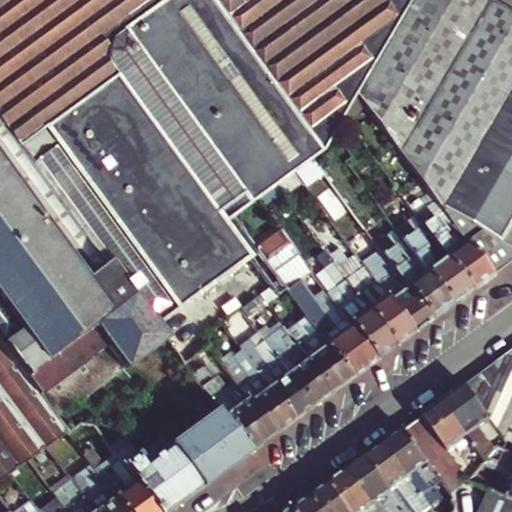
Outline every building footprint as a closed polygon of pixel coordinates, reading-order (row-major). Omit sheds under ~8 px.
[(342,117),(356,92),(410,0),(0,0),(0,120),(9,132),(95,243),(145,311),(167,340),(183,362),(194,355),(207,345),(180,307),(257,250),(255,248),(232,217),(257,198),(276,185),(294,171),(311,159),(322,150),(328,140),(333,131),(342,117)] [(410,0),(356,92),(400,152),(489,1),(487,0),(410,0)] [(440,206),(442,208),(511,89),(511,14),(489,1),(400,152),(435,200),(440,206)] [(511,89),(442,208),(499,242),(511,219),(511,89)] [(0,165),(71,262),(95,243),(9,132),(0,120),(0,165)] [(344,163),(352,157),(333,131),(328,140),(344,163)] [(123,333),(145,311),(95,243),(71,262),(0,165),(0,341),(41,396),(123,333)] [(470,291),(491,276),(440,206),(435,200),(424,208),(415,195),(405,203),(414,215),(470,291)] [(491,276),(511,259),(511,249),(499,242),(442,208),(440,206),(491,276)] [(449,306),(470,291),(414,215),(404,222),(395,210),(384,217),(394,230),(449,306)] [(430,320),(449,306),(394,230),(380,239),(371,227),(364,232),(378,250),(430,320)] [(257,250),(258,253),(284,234),(280,229),(255,248),(257,250)] [(258,253),(266,263),(291,244),(284,234),(258,253)] [(266,263),(273,273),(299,255),(291,244),(266,263)] [(413,332),(430,320),(378,250),(373,254),(371,263),(363,262),(362,263),(364,266),(413,332)] [(376,360),(395,346),(357,295),(345,279),(324,251),(316,257),(323,266),(313,273),(317,280),(376,360)] [(395,346),(413,332),(364,266),(355,273),(366,288),(357,295),(395,346)] [(357,295),(366,288),(355,273),(345,279),(357,295)] [(350,378),(376,360),(317,280),(306,288),(300,279),(286,290),(305,316),(350,378)] [(41,396),(49,407),(116,357),(126,371),(167,340),(145,311),(123,333),(41,396)] [(331,393),(350,378),(305,316),(285,330),(331,393)] [(312,406),(331,393),(285,330),(281,333),(279,329),(263,340),(312,406)] [(293,420),(312,406),(263,340),(255,346),(252,343),(242,350),(293,420)] [(49,407),(41,396),(0,341),(0,482),(9,475),(28,461),(47,448),(67,432),(58,420),(49,407)] [(273,435),(293,420),(242,350),(233,357),(230,353),(220,361),(247,399),(273,435)] [(511,385),(511,354),(497,365),(511,385)] [(250,452),(273,435),(247,399),(241,404),(228,387),(222,392),(194,355),(183,362),(218,410),(250,452)] [(49,407),(58,420),(126,371),(116,357),(49,407)] [(482,376),(499,401),(511,391),(511,385),(497,365),(482,376)] [(484,412),(499,401),(482,376),(466,388),(484,412)] [(482,431),(493,423),(484,412),(466,388),(444,405),(469,439),(487,464),(498,452),(482,431)] [(508,443),(511,445),(511,391),(499,401),(484,412),(493,423),(508,443)] [(423,419),(449,455),(469,439),(444,405),(423,419)] [(168,511),(233,464),(250,452),(218,410),(202,422),(149,461),(138,445),(131,444),(126,448),(121,441),(111,449),(113,452),(134,482),(156,511),(168,511)] [(452,458),(449,455),(423,419),(406,432),(434,471),(451,494),(469,482),(452,458)] [(434,471),(406,432),(385,447),(432,511),(454,511),(455,508),(455,504),(454,501),(453,498),(451,494),(434,471)] [(432,511),(385,447),(367,461),(392,495),(398,491),(413,511),(432,511)] [(125,511),(156,511),(134,482),(127,488),(105,458),(100,461),(91,448),(83,454),(91,465),(125,511)] [(511,478),(511,454),(501,449),(498,452),(487,464),(484,466),(511,478)] [(127,488),(134,482),(113,452),(105,458),(127,488)] [(404,511),(392,495),(367,461),(349,474),(376,511),(404,511)] [(93,511),(125,511),(91,465),(79,474),(92,492),(84,499),(93,511)] [(511,501),(511,478),(484,466),(469,482),(490,492),(511,501)] [(84,499),(92,492),(79,474),(71,481),(72,482),(84,499)] [(376,511),(349,474),(332,487),(349,511),(376,511)] [(93,511),(84,499),(72,482),(60,490),(73,507),(66,511),(93,511)] [(349,511),(332,487),(313,500),(321,511),(349,511)] [(65,511),(66,511),(73,507),(60,490),(54,495),(65,511)] [(511,511),(511,501),(490,492),(480,511),(511,511)] [(65,511),(54,495),(53,494),(42,503),(48,511),(65,511)] [(321,511),(313,500),(296,511),(321,511)] [(17,511),(36,511),(34,509),(30,503),(17,511)] [(48,511),(42,503),(34,509),(36,511),(48,511)]
